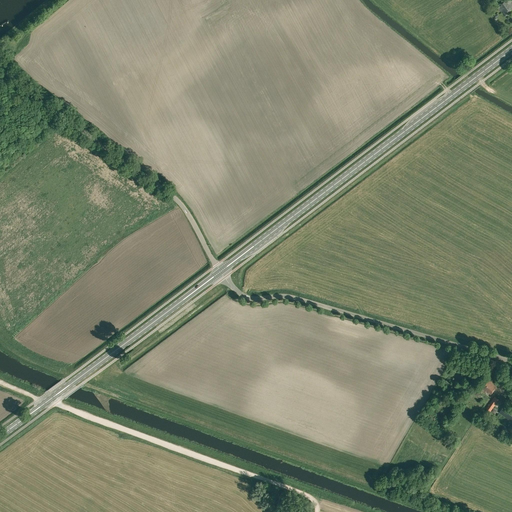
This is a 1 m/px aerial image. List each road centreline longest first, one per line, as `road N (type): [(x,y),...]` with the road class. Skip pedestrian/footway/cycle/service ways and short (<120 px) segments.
road 1 (primary): [(220,271),(511,49)]
road 2 (track): [(314,511),(308,498),(0,383)]
road 3 (unclassified): [(220,271),(244,296),(294,297),(511,360)]
road 4 (unclassified): [(220,271),(171,193),(34,96),(0,60)]
road 5 (primary): [(0,436),(220,271)]
